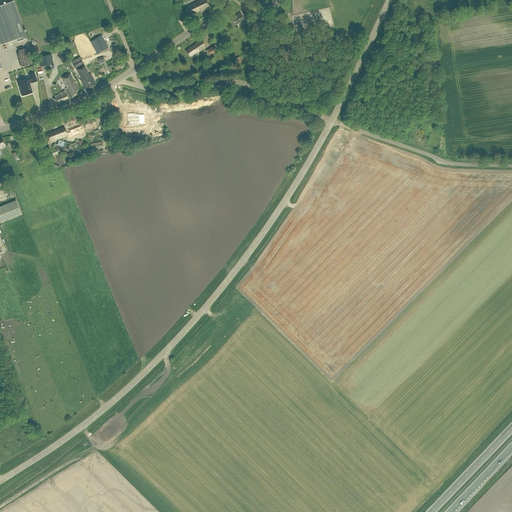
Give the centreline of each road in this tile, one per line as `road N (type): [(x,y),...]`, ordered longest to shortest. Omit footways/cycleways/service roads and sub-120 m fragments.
road 1 (tertiary): [(0,479),(105,407),(191,323),(257,241),(331,121)]
road 2 (unclassified): [(331,121),(242,82),(141,86)]
road 3 (unclassified): [(511,165),(450,163),(331,121)]
road 4 (tertiary): [(331,121),(388,0)]
road 5 (unclassified): [(0,129),(119,80)]
